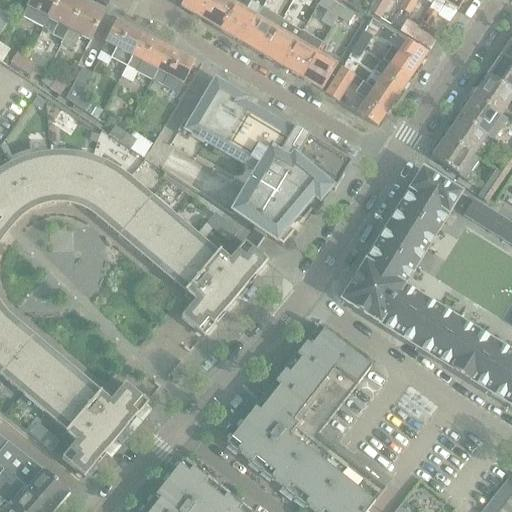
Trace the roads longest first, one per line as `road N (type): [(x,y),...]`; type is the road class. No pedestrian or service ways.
road 1 (residential): [(391,162),(205,49),(161,11)]
road 2 (residential): [(511,438),(305,296)]
road 3 (residential): [(391,162),(495,0)]
road 4 (residential): [(179,433),(305,296)]
road 5 (residential): [(305,296),(391,162)]
road 6 (residential): [(179,433),(277,511)]
